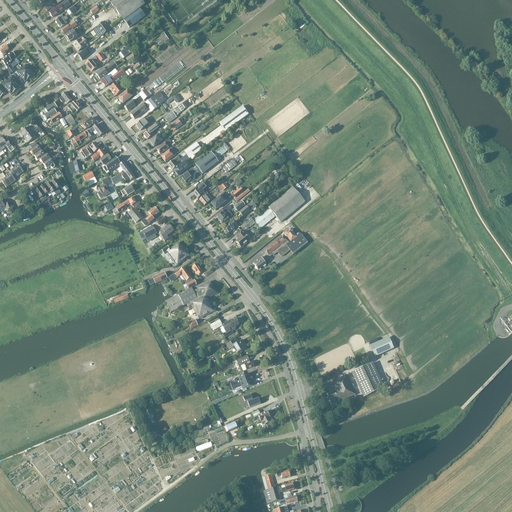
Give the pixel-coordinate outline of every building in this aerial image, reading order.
[(55,6),(63,0),(55,0),(55,1),(53,2),(52,1),(44,7),(47,11),(55,6)] [(56,8),(49,13),(53,18),(63,10),(70,5),(75,2),(72,0),(67,0),(60,5),(56,8)] [(123,20),(145,5),(141,0),(114,0),(111,3),(123,20)] [(99,11),(96,6),(90,11),(93,15),(99,11)] [(124,21),(129,28),(145,16),(140,9),(124,21)] [(97,18),(95,15),(88,20),(90,23),(97,18)] [(62,17),(62,16),(55,21),(60,28),(67,23),(65,20),(68,19),(66,16),(64,18),(62,17)] [(67,26),(61,30),(62,32),(62,33),(63,35),(64,34),(64,35),(70,31),(80,24),(76,19),(73,21),(74,22),(69,26),(70,26),(68,27),(67,26)] [(97,27),(92,30),(99,38),(103,35),(109,31),(103,23),(97,27)] [(73,31),(65,37),(67,39),(67,40),(68,42),(69,41),(70,42),(77,37),(75,34),(79,31),(77,28),(73,31)] [(83,45),(87,43),(85,40),(81,43),(79,40),(77,42),(73,45),(78,51),(82,49),(84,47),(83,45)] [(2,47),(0,48),(0,53),(3,57),(6,54),(6,53),(9,50),(8,50),(8,49),(7,48),(5,46),(2,48),(2,47)] [(93,58),(97,54),(95,51),(95,50),(92,48),(88,52),(87,50),(85,52),(84,50),(78,56),(82,61),(88,56),(87,55),(89,53),(93,58)] [(127,48),(119,54),(123,59),(131,53),(127,48)] [(11,52),(1,61),(7,68),(12,62),(11,61),(15,57),(11,52)] [(100,61),(104,58),(100,52),(96,56),(100,61)] [(91,72),(97,68),(91,60),(85,65),(91,72)] [(135,68),(141,63),(138,60),(135,63),(133,61),(131,63),(135,68)] [(108,75),(117,67),(114,63),(104,70),(103,68),(95,74),(101,80),(108,75)] [(26,65),(21,69),(29,79),(34,75),(26,65)] [(21,69),(17,73),(24,82),(29,79),(21,69)] [(106,87),(124,73),(122,70),(110,79),(107,76),(101,81),(106,87)] [(127,76),(124,73),(122,75),(115,81),(117,83),(110,89),(116,96),(122,91),(118,86),(119,86),(118,84),(125,78),(127,76)] [(161,77),(154,83),(157,87),(165,82),(161,77)] [(12,78),(7,81),(15,91),(20,88),(12,78)] [(7,81),(3,85),(10,95),(15,91),(7,81)] [(150,96),(145,90),(139,95),(144,101),(150,96)] [(123,104),(132,97),(127,91),(119,98),(119,99),(119,100),(120,101),(121,102),(123,104)] [(154,103),(162,96),(159,92),(151,98),(154,103)] [(67,104),(72,100),(66,93),(61,97),(59,99),(62,103),(65,101),(67,104)] [(150,99),(131,115),(134,120),(141,114),(149,108),(152,112),(157,108),(150,99)] [(135,106),(131,101),(124,106),(128,111),(135,106)] [(81,108),(76,102),(75,102),(71,105),(69,106),(67,107),(72,113),(74,110),(73,110),(75,109),(77,111),(81,108)] [(54,111),(57,109),(53,103),(45,109),(48,113),(44,116),(47,121),(51,118),(57,114),(54,111)] [(183,103),(178,108),(181,112),(184,110),(186,107),(183,103)] [(219,123),(220,125),(225,132),(248,115),(242,107),(219,123)] [(87,116),(81,110),(73,117),(78,123),(84,123),(86,122),(83,119),(87,116)] [(175,110),(164,118),(168,124),(176,118),(176,117),(179,114),(175,110)] [(53,125),(62,118),(59,113),(49,120),(53,125)] [(95,123),(91,118),(85,124),(81,125),(85,130),(89,127),(92,125),(92,126),(95,123)] [(144,119),(136,125),(140,131),(148,125),(147,123),(148,122),(146,120),(145,121),(144,119)] [(178,120),(172,125),(175,130),(182,125),(178,120)] [(145,133),(143,135),(147,140),(153,136),(151,134),(158,128),(155,124),(145,132),(145,133)] [(97,125),(86,133),(89,138),(92,136),(91,134),(94,131),(99,137),(104,134),(97,125)] [(196,143),(201,150),(225,132),(220,125),(196,143)] [(24,138),(32,133),(30,130),(32,129),(30,126),(20,133),(24,138)] [(73,139),(75,142),(72,144),(74,148),(77,146),(81,143),(80,142),(87,137),(83,132),(75,138),(73,139)] [(34,135),(32,133),(24,138),(27,143),(37,136),(36,134),(34,135)] [(162,136),(160,134),(149,142),(150,143),(149,143),(152,147),(153,147),(154,147),(162,141),(159,137),(162,136)] [(0,147),(3,151),(7,148),(11,153),(14,150),(8,142),(5,143),(2,138),(0,139),(0,147)] [(162,146),(157,150),(160,154),(166,150),(170,146),(169,145),(170,144),(170,142),(168,139),(163,143),(164,144),(162,146)] [(79,158),(78,158),(80,161),(80,160),(84,160),(92,154),(91,152),(92,151),(94,153),(100,149),(95,143),(93,145),(92,143),(89,145),(90,147),(88,148),(89,149),(87,150),(86,149),(80,153),(83,158),(80,159),(79,158)] [(201,150),(196,143),(184,152),(189,159),(201,150)] [(34,156),(45,148),(43,146),(40,149),(36,144),(31,147),(32,150),(30,151),(34,156)] [(38,161),(40,160),(45,156),(43,153),(46,150),(45,148),(34,156),(38,161)] [(171,148),(161,157),(166,163),(174,157),(178,153),(175,150),(173,152),(171,148)] [(101,159),(105,156),(101,150),(91,157),(94,162),(100,157),(101,159)] [(234,158),(236,160),(238,159),(240,161),(245,157),(240,152),(234,158)] [(211,153),(195,165),(202,175),(218,162),(211,153)] [(47,154),(45,156),(40,160),(43,165),(54,157),(52,155),(49,157),(47,154)] [(103,166),(111,160),(107,155),(95,164),(97,166),(101,163),(103,166)] [(54,157),(43,165),(47,169),(51,167),(52,168),(53,168),(54,167),(55,166),(53,165),(54,164),(52,161),(55,159),(54,157)] [(99,169),(104,176),(121,165),(116,157),(111,160),(103,166),(99,169)] [(176,164),(181,160),(178,157),(176,159),(168,165),(172,170),(177,166),(176,164)] [(83,171),(80,160),(80,161),(73,162),(76,173),(83,171)] [(186,162),(174,170),(176,173),(175,173),(178,176),(190,167),(186,162)] [(229,162),(223,168),(226,172),(233,167),(229,162)] [(130,177),(132,180),(135,178),(132,175),(133,174),(132,173),(131,173),(124,163),(121,165),(119,166),(124,172),(125,173),(125,174),(129,178),(130,177)] [(285,167),(282,163),(274,169),(277,173),(285,167)] [(14,169),(19,175),(23,172),(19,166),(14,169)] [(9,173),(11,175),(11,174),(14,179),(19,175),(14,169),(9,173)] [(192,169),(181,178),(186,184),(193,179),(190,175),(195,172),(192,169)] [(86,183),(95,178),(91,172),(82,177),(86,183)] [(129,178),(125,174),(124,175),(122,173),(120,174),(126,182),(129,180),(130,181),(132,180),(130,177),(129,178)] [(16,181),(14,179),(11,174),(11,175),(6,178),(11,184),(16,181)] [(114,185),(122,180),(120,175),(111,180),(114,185)] [(11,184),(6,178),(2,181),(6,188),(11,184)] [(110,193),(106,185),(107,185),(110,183),(107,178),(102,181),(104,186),(98,189),(100,192),(97,194),(100,199),(103,197),(110,193)] [(51,183),(58,194),(61,193),(58,189),(61,187),(56,180),(51,183)] [(224,180),(223,181),(219,185),(224,190),(228,187),(227,186),(228,184),(224,180)] [(49,192),(51,194),(54,192),(56,196),(58,194),(51,183),(46,187),(49,192)] [(198,187),(199,189),(193,193),(198,199),(204,193),(202,191),(206,188),(202,183),(198,187)] [(46,187),(44,185),(39,189),(47,199),(49,198),(47,194),(49,192),(46,187)] [(127,196),(134,192),(130,186),(124,191),(121,192),(124,196),(125,195),(126,194),(127,196)] [(268,209),(253,221),(260,229),(275,217),(272,214),(272,213),(280,223),(305,202),(293,188),(268,208),(271,211),(270,212),(268,209)] [(45,201),(47,199),(39,189),(34,192),(36,194),(32,197),(36,202),(40,199),(43,197),(45,201)] [(244,192),(241,189),(233,195),(236,198),(244,192)] [(209,200),(211,199),(209,196),(210,195),(208,193),(205,195),(205,196),(199,200),(204,206),(210,201),(209,200)] [(226,202),(221,196),(211,204),(213,207),(213,208),(214,209),(215,209),(216,210),(226,202)] [(132,207),(137,203),(133,197),(128,200),(128,201),(124,205),(123,204),(115,209),(112,211),(115,216),(126,209),(125,207),(130,203),(132,207)] [(0,212),(6,210),(7,212),(12,209),(9,202),(4,205),(2,200),(0,200),(0,212)] [(245,206),(242,202),(234,208),(237,212),(245,206)] [(248,209),(254,204),(252,202),(239,213),(243,218),(250,211),(248,209)] [(103,214),(113,208),(110,204),(100,210),(103,214)] [(135,208),(128,213),(124,216),(128,220),(131,218),(136,223),(143,218),(135,208)] [(144,220),(141,222),(145,227),(146,226),(147,227),(154,220),(153,219),(159,214),(157,211),(157,210),(155,208),(155,209),(154,208),(148,213),(150,216),(145,221),(144,220)] [(218,220),(227,213),(224,209),(222,211),(215,216),(218,220)] [(229,212),(227,213),(218,220),(222,224),(228,219),(229,219),(233,216),(229,212)] [(224,227),(225,228),(224,229),(224,230),(225,232),(227,232),(228,231),(229,233),(237,227),(233,222),(236,220),(234,217),(230,220),(231,222),(224,227)] [(153,226),(140,233),(143,240),(157,233),(153,226)] [(159,232),(161,234),(160,236),(165,241),(168,239),(167,237),(173,232),(169,226),(162,231),(162,230),(159,232)] [(281,257),(290,250),(293,255),(307,243),(300,235),(299,233),(297,234),(295,232),(294,233),(291,230),(293,229),(291,226),(289,227),(289,226),(288,227),(282,231),(285,235),(265,251),(268,255),(270,257),(272,255),(273,256),(278,252),(281,257)] [(248,234),(246,236),(245,235),(244,235),(241,231),(236,236),(239,240),(236,242),(237,243),(237,244),(239,246),(240,246),(241,248),(250,241),(249,240),(252,238),(248,234)] [(167,246),(161,250),(164,254),(167,252),(177,266),(190,256),(183,246),(182,246),(179,243),(170,250),(167,246)] [(264,262),(266,260),(263,256),(261,258),(253,264),(258,270),(265,264),(264,262)] [(197,276),(202,273),(197,264),(192,267),(193,268),(192,269),(197,276)] [(191,278),(184,268),(180,271),(175,275),(177,278),(180,276),(180,275),(181,273),(186,281),(184,282),(188,289),(197,285),(194,280),(192,281),(191,278)] [(205,277),(213,271),(211,268),(203,274),(205,277)] [(164,273),(148,281),(150,286),(152,285),(155,284),(156,284),(161,282),(167,279),(164,273)] [(202,302),(208,299),(211,298),(211,297),(218,294),(211,281),(198,288),(202,297),(200,298),(202,302)] [(190,303),(197,299),(193,291),(192,288),(178,295),(179,297),(178,297),(166,304),(170,313),(184,306),(190,303)] [(127,294),(113,300),(114,304),(129,298),(127,294)] [(212,307),(208,299),(202,302),(200,298),(197,299),(190,303),(187,305),(189,309),(192,308),(198,319),(213,312),(211,307),(212,307)] [(239,325),(236,319),(232,321),(231,320),(222,325),(219,320),(210,325),(214,331),(222,326),(227,334),(236,328),(235,327),(239,325)] [(195,321),(188,324),(191,329),(197,326),(195,321)] [(370,346),(373,352),(375,357),(393,349),(388,338),(370,346)] [(234,347),(237,352),(237,353),(247,348),(243,340),(235,344),(233,341),(226,345),(229,350),(234,347)] [(247,356),(236,361),(238,368),(241,367),(243,372),(254,367),(252,362),(250,362),(247,356)] [(363,398),(384,389),(372,363),(352,373),(363,398)] [(231,383),(233,387),(252,379),(251,377),(249,377),(248,374),(236,378),(235,380),(236,381),(231,383)] [(328,397),(328,398),(327,399),(328,401),(329,402),(330,401),(332,405),(340,401),(341,402),(355,395),(350,382),(346,375),(332,382),(334,386),(337,393),(328,397)] [(252,379),(233,387),(234,390),(242,387),(243,389),(253,386),(251,382),(253,381),(252,379)] [(250,394),(243,397),(245,402),(247,401),(248,403),(247,403),(249,409),(260,404),(258,399),(253,401),(252,399),(250,394)] [(160,443),(158,438),(156,439),(148,419),(144,408),(137,411),(142,422),(144,421),(151,437),(148,438),(151,446),(152,448),(160,445),(160,443)] [(263,426),(270,422),(268,418),(270,417),(267,412),(258,416),(261,422),(263,426)] [(197,449),(212,443),(210,439),(196,445),(197,449)] [(282,479),(290,476),(289,470),(284,471),(276,473),(277,477),(281,476),(282,479)] [(70,497),(65,496),(66,499),(69,499),(75,510),(78,510),(80,511),(82,511),(84,510),(85,507),(82,507),(85,505),(86,500),(92,506),(113,494),(107,488),(100,492),(95,491),(94,492),(94,495),(92,496),(94,491),(90,485),(104,484),(105,484),(99,475),(83,484),(84,492),(77,500),(76,500),(75,494),(70,497)] [(268,490),(275,488),(271,475),(264,477),(268,490)] [(116,482),(112,485),(116,491),(120,488),(116,482)] [(292,483),(277,488),(277,487),(268,490),(272,503),(281,500),(279,494),(283,492),(294,489),(292,483)] [(296,496),(279,501),(281,506),(287,504),(287,505),(297,502),(296,496)] [(127,511),(124,507),(123,508),(119,503),(115,506),(119,510),(116,511),(127,511)]
